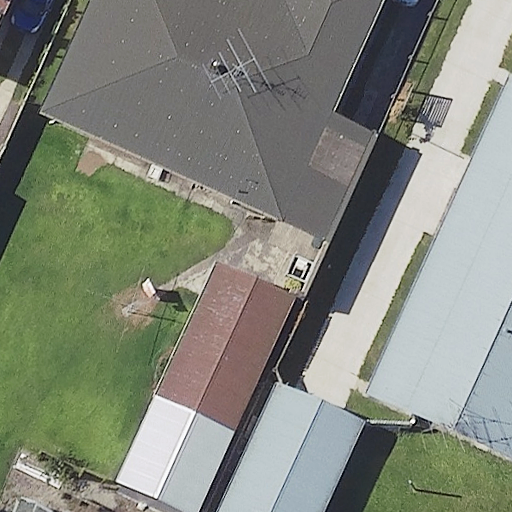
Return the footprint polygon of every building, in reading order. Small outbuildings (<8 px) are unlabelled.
[(0,0),(0,63),(1,63),(28,0),(0,0)] [(115,0),(55,138),(327,257),(368,161),(322,141),(381,4),(370,0),(115,0)] [(511,127),(385,413),(511,469),(511,127)] [(293,319),(216,282),(127,470),(205,507),(293,319)] [(330,511),(366,432),(283,394),(230,511),(330,511)]
